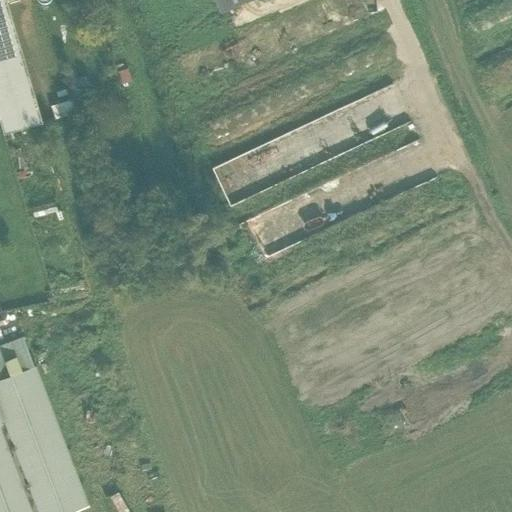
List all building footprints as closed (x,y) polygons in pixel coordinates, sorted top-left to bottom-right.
[(0,0),(0,120),(4,133),(43,122),(7,2),(6,0),(0,0)] [(61,0),(72,29),(90,23),(81,0),(61,0)] [(215,0),(221,12),(247,0),(215,0)] [(318,36),(319,50),(344,48),(342,34),(318,36)] [(293,64),(281,70),(291,88),(303,82),(293,64)] [(71,96),(89,89),(84,75),(66,82),(71,96)] [(53,118),(75,112),(71,99),(49,105),(53,118)] [(33,216),(56,211),(54,202),(31,207),(33,216)] [(446,271),(465,257),(458,248),(440,263),(446,271)] [(0,511),(70,511),(89,505),(36,364),(33,365),(21,335),(0,343),(0,511)] [(119,511),(130,511),(112,484),(105,489),(119,511)]
